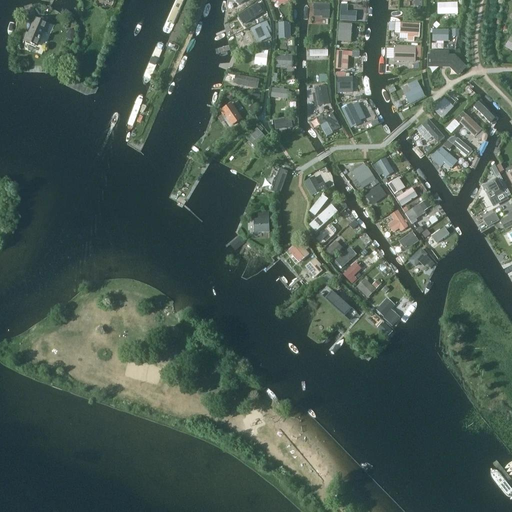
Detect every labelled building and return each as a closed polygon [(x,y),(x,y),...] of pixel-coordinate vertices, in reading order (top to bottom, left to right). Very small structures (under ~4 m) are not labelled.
[(457,15),(457,6),(457,3),(437,4),(437,15),(457,15)] [(263,13),(257,4),(238,16),(243,26),(263,13)] [(329,19),(330,4),(314,4),(313,17),(322,17),(322,19),(329,19)] [(341,5),(340,21),(356,22),(357,12),(347,12),(347,5),(341,5)] [(37,46),(38,44),(43,33),(45,34),(49,27),(36,21),(29,37),(27,35),(25,41),(37,46)] [(266,22),(256,27),(263,41),(271,37),(269,34),(271,33),(266,22)] [(278,23),(279,40),(290,31),(290,23),(278,23)] [(395,23),(394,34),(407,34),(406,40),(406,42),(414,42),(414,37),(419,38),(419,35),(420,24),(395,23)] [(352,25),(339,24),(337,41),(351,43),(352,25)] [(433,42),(450,42),(449,31),(433,31),(433,42)] [(260,51),(262,50),(270,47),(269,43),(259,46),(260,49),(260,51)] [(310,45),(310,53),(320,53),(320,57),(328,57),(328,45),(310,45)] [(394,47),(394,60),(415,61),(415,58),(420,58),(420,47),(415,47),(394,47)] [(261,54),(259,54),(256,53),(255,56),(254,65),(266,66),(268,52),(261,51),(261,54)] [(336,52),(335,70),(347,70),(348,56),(352,57),(352,52),(336,52)] [(427,56),(427,65),(451,65),(458,73),(465,66),(455,56),(449,56),(449,52),(430,52),(430,56),(427,56)] [(292,68),(292,57),(292,55),(286,55),(286,56),(276,56),(276,68),(292,68)] [(260,80),(243,77),(238,76),(236,84),(257,89),(259,83),(260,80)] [(345,94),(345,88),(352,88),(352,78),(337,78),(337,94),(345,94)] [(416,81),(408,85),(411,92),(404,95),(409,105),(425,97),(416,81)] [(329,105),(326,87),(315,89),(318,107),(329,105)] [(289,91),(272,89),(271,98),(288,100),(289,91)] [(438,113),(444,118),(454,108),(449,102),(438,113)] [(495,118),(479,102),(473,108),(489,125),(495,118)] [(221,112),(224,116),(226,115),(233,126),(242,120),(231,105),(221,112)] [(248,110),(253,114),(257,108),(251,105),(250,106),(248,110)] [(341,110),(351,129),(361,124),(352,105),(348,107),(347,105),(341,107),(342,109),(341,110)] [(458,124),(466,116),(462,112),(455,121),(458,124)] [(327,123),(332,132),(340,128),(332,113),(324,117),(323,116),(319,118),(320,119),(318,121),(320,126),(326,123),(327,123)] [(275,130),(286,129),(285,126),(292,125),(291,119),(274,121),(275,130)] [(483,132),(468,119),(456,134),(469,146),(483,132)] [(445,139),(427,121),(416,132),(433,149),(445,139)] [(251,145),(256,150),(267,140),(260,133),(263,130),(259,126),(250,135),(255,141),(251,145)] [(454,138),(450,142),(455,145),(459,139),(456,137),(455,139),(454,138)] [(440,168),(444,164),(451,169),(457,162),(441,148),(437,152),(436,152),(430,158),(432,160),(440,168)] [(386,164),(388,163),(385,158),(373,166),(379,176),(382,174),(385,178),(392,174),(386,164)] [(496,167),(491,170),(494,177),(500,174),(496,167)] [(271,192),(280,195),(288,172),(279,169),(271,192)] [(368,169),(355,177),(363,189),(375,181),(368,169)] [(311,196),(326,188),(323,183),(319,185),(314,177),(304,183),(311,196)] [(396,180),(389,184),(395,194),(402,190),(396,180)] [(504,193),(497,180),(483,187),(490,201),(504,193)] [(386,196),(379,185),(368,193),(375,204),(386,196)] [(401,207),(417,197),(412,189),(403,194),(401,191),(398,193),(400,196),(396,199),(401,207)] [(309,212),(315,216),(328,200),(322,196),(309,212)] [(419,205),(424,212),(431,207),(427,200),(419,205)] [(405,214),(412,225),(417,222),(416,220),(425,214),(419,205),(405,214)] [(309,226),(315,232),(333,216),(327,209),(309,226)] [(395,221),(390,225),(394,231),(400,227),(402,231),(407,228),(405,224),(407,223),(405,221),(403,222),(397,212),(392,215),(395,221)] [(483,220),(487,227),(499,221),(494,213),(483,220)] [(511,226),(511,214),(500,221),(505,231),(511,226)] [(254,233),(269,233),(269,215),(264,215),(264,220),(254,221),(254,233)] [(429,220),(432,225),(437,221),(434,217),(429,220)] [(355,222),(350,227),(353,230),(358,225),(355,222)] [(316,240),(321,246),(333,234),(335,232),(336,230),(331,226),(316,240)] [(436,244),(449,235),(444,228),(431,237),(436,244)] [(422,234),(425,238),(430,235),(427,230),(422,234)] [(418,242),(412,233),(399,242),(405,251),(418,242)] [(299,263),(309,255),(298,242),(288,251),(299,263)] [(330,259),(342,248),(336,242),(324,253),(330,259)] [(427,255),(421,249),(408,261),(414,267),(427,255)] [(354,258),(347,251),(335,261),(341,269),(354,258)] [(322,272),(318,268),(321,266),(315,260),(306,267),(315,278),(322,272)] [(343,275),(352,284),(357,280),(354,277),(361,270),(355,263),(343,275)] [(381,284),(377,280),(372,285),(376,289),(381,284)] [(371,286),(369,288),(363,282),(357,288),(368,298),(375,290),(371,286)] [(349,312),(332,295),(325,302),(343,319),(349,312)] [(376,311),(384,318),(394,306),(387,299),(376,311)] [(388,313),(383,319),(392,327),(397,322),(388,313)] [(383,325),(379,330),(389,339),(393,334),(383,325)]
